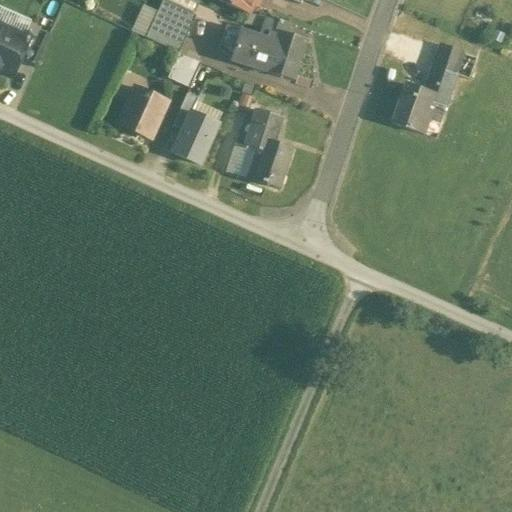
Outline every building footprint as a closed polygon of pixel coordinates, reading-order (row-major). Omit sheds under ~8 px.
[(178,51),(200,3),(192,0),(162,0),(157,11),(143,5),(131,30),(178,51)] [(214,0),(249,16),(253,7),(254,7),(256,0),(214,0)] [(266,19),(260,38),(241,32),(231,62),(236,64),(294,82),(295,78),(306,42),(288,36),(290,29),(291,27),(292,26),(266,18),(265,19),(266,19)] [(8,32),(0,28),(0,74),(13,80),(31,40),(11,31),(8,32)] [(191,86),(201,63),(180,54),(170,77),(191,86)] [(437,97),(407,87),(394,126),(424,136),(437,97)] [(168,104),(135,89),(119,125),(151,140),(168,104)] [(282,119),(256,111),(245,148),(255,151),(246,180),(279,190),(292,151),(273,145),(282,119)] [(192,114),(174,154),(199,166),(217,125),(192,114)]
